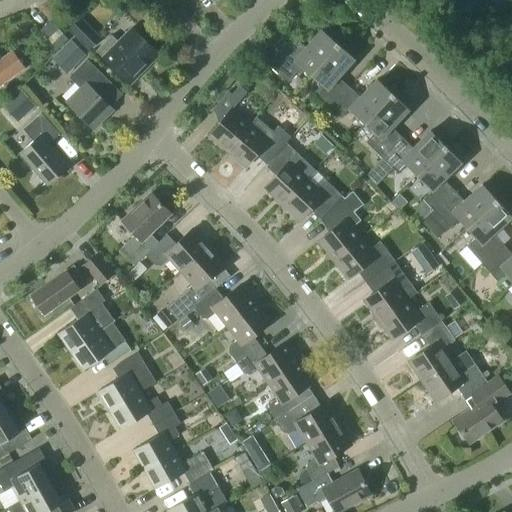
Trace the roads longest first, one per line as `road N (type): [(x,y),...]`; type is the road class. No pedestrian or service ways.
road 1 (residential): [(434,495),(303,287),(151,135)]
road 2 (residential): [(114,511),(0,320)]
road 3 (residential): [(511,149),(357,0)]
road 4 (residential): [(42,237),(151,135)]
